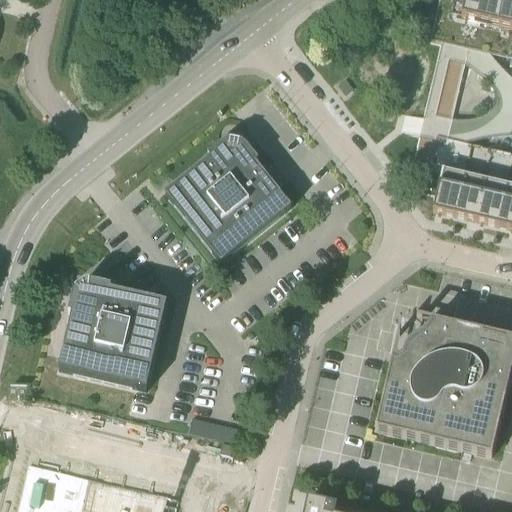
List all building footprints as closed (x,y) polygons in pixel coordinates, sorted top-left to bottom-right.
[(511,0),(439,0),(436,16),(460,21),(475,25),(511,33),(511,0)] [(118,44),(110,50),(114,55),(122,49),(118,44)] [(440,51),(437,64),(464,70),(467,58),(440,51)] [(111,58),(104,63),(111,73),(118,67),(111,58)] [(437,64),(434,76),(461,83),(464,70),(437,64)] [(434,76),(431,89),(458,96),(461,83),(434,76)] [(345,82),(338,88),(345,98),(352,92),(345,82)] [(431,89),(428,102),(455,108),(458,96),(431,89)] [(428,102),(425,114),(452,121),(455,108),(428,102)] [(425,114),(422,127),(449,133),(452,121),(425,114)] [(422,127),(419,140),(446,146),(449,133),(422,127)] [(419,140),(416,152),(443,159),(446,146),(419,140)] [(253,167),(257,164),(244,148),(241,145),(238,144),(235,143),(232,143),(229,143),(226,144),(223,145),(221,147),(207,158),(209,161),(164,197),(220,267),(290,211),(253,167)] [(416,152),(413,165),(440,171),(443,159),(416,152)] [(428,169),(422,197),(435,200),(432,215),(453,220),(463,177),(428,169)] [(463,177),(453,220),(474,225),(484,182),(463,177)] [(484,182),(474,225),(496,230),(506,188),(484,182)] [(511,189),(506,188),(496,230),(511,233),(511,189)] [(71,319),(58,375),(146,395),(166,308),(110,294),(111,291),(93,287),(90,286),(88,286),(85,287),(83,287),(81,289),(79,290),(77,291),(74,295),(73,296),(72,298),(72,300),(68,318),(71,319)] [(403,354),(402,355),(401,363),(391,361),(374,434),(491,461),(511,369),(511,343),(416,321),(416,323),(429,327),(428,329),(427,331),(426,332),(425,333),(424,335),(422,336),(421,337),(419,338),(418,337),(417,337),(415,337),(414,337),(413,338),(412,339),(412,340),(412,341),(412,342),(412,343),(410,344),(408,346),(407,347),(405,349),(404,351),(403,352),(403,354)] [(209,511),(219,471),(47,432),(38,473),(43,475),(41,486),(35,485),(28,511),(209,511)] [(232,449),(222,447),(219,458),(230,460),(232,449)]
